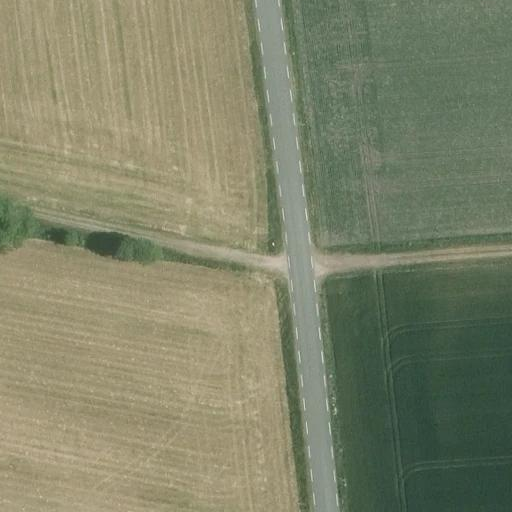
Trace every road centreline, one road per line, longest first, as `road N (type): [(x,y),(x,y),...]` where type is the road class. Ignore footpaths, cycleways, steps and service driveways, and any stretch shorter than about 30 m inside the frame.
road 1 (track): [(0,212),(298,269),(511,254)]
road 2 (primary): [(323,511),(264,0)]
